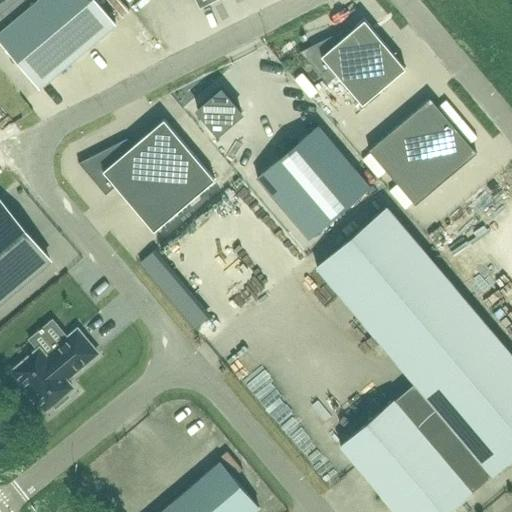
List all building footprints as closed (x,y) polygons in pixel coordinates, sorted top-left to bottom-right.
[(115,23),(95,0),(37,0),(21,14),(0,31),(0,42),(39,88),(115,23)] [(0,0),(0,31),(21,14),(9,0),(0,0)] [(348,27),(300,51),(326,83),(336,74),(362,105),(405,68),(364,19),(351,30),(348,27)] [(240,114),(241,113),(240,112),(239,112),(222,92),(222,91),(221,90),(220,90),(219,91),(219,92),(210,99),(209,99),(208,100),(208,101),(199,109),(199,108),(198,109),(198,108),(197,110),(198,112),(198,111),(198,112),(199,111),(216,132),(215,132),(216,132),(215,132),(216,134),(217,134),(218,133),(218,132),(219,132),(218,132),(227,124),(228,124),(230,123),(229,123),(230,123),(229,122),(238,115),(239,115),(241,114),(240,114)] [(429,98),(368,150),(414,205),(476,153),(429,98)] [(126,138),(78,162),(105,195),(115,186),(153,231),(214,180),(163,119),(132,145),(126,138)] [(369,186),(318,125),(256,176),(308,238),(369,186)] [(0,299),(48,259),(0,201),(0,299)] [(316,266),(491,474),(511,456),(511,356),(386,207),(316,266)] [(12,371),(45,410),(52,404),(55,408),(68,397),(65,393),(71,387),(65,380),(96,353),(77,330),(67,338),(45,356),(39,348),(37,349),(12,371)] [(307,460),(322,450),(262,357),(247,367),(307,460)] [(185,388),(168,405),(196,434),(214,417),(185,388)] [(340,445),(396,511),(446,511),(471,491),(394,399),(340,445)] [(336,467),(327,453),(317,460),(326,474),(336,467)] [(254,511),(259,508),(219,461),(159,511),(254,511)]
